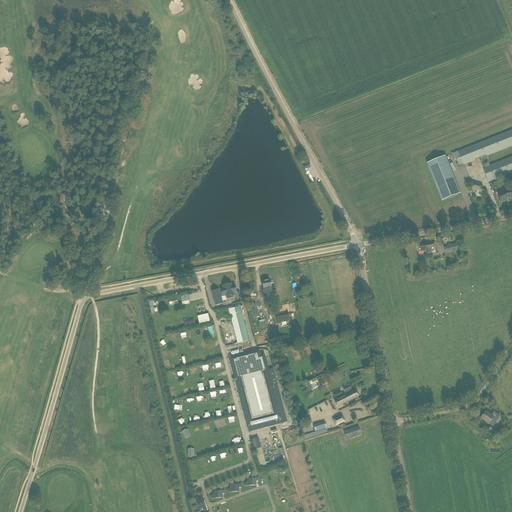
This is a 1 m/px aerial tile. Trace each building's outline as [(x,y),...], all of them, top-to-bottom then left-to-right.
[(511,129),(474,145),(454,153),(459,167),(465,165),(476,161),(475,158),(479,156),(479,158),(483,168),(489,182),(511,172),(511,129)] [(460,194),(445,156),(429,163),(443,200),(460,194)] [(511,197),(511,191),(511,190),(508,191),(498,195),(501,202),(511,197)] [(417,245),(418,250),(419,252),(427,251),(428,254),(432,253),(431,250),(436,249),(435,242),(417,245)] [(444,247),(445,252),(445,254),(458,250),(458,249),(456,244),(444,247)] [(262,282),(263,287),(263,288),(267,288),(267,292),(272,291),(270,281),(262,282)] [(214,296),(216,302),(222,301),(220,297),(225,296),(227,300),(234,298),(233,293),(236,293),(234,286),(231,287),(231,284),(223,286),(224,289),(221,290),(222,293),(220,294),(219,290),(212,292),(213,296),(214,296)] [(180,295),(181,305),(189,304),(188,294),(180,295)] [(169,305),(178,303),(176,296),(167,298),(169,305)] [(240,307),(240,305),(228,307),(228,310),(223,311),(224,316),(225,316),(226,316),(227,318),(226,318),(228,324),(231,323),(236,344),(248,341),(240,307)] [(199,324),(210,321),(208,313),(197,316),(199,324)] [(279,330),(285,329),(283,317),(276,318),(279,330)] [(257,354),(230,361),(234,378),(233,378),(234,382),(235,382),(239,395),(247,427),(277,420),(281,419),(274,390),(273,386),(277,385),(274,371),(269,373),(269,370),(265,357),(258,358),(257,354)] [(317,380),(320,387),(327,384),(324,377),(317,380)] [(358,396),(355,389),(352,391),(350,388),(344,391),(345,393),(345,394),(334,400),(334,402),(337,407),(359,396),(358,396)] [(486,411),(481,418),(489,424),(493,419),(496,421),(500,417),(494,412),(492,415),(486,411)] [(341,415),(333,420),(336,425),(344,421),(341,415)] [(326,427),(325,422),(313,426),(315,431),(326,427)] [(358,426),(343,431),(346,440),(361,434),(358,426)] [(500,432),(492,426),(489,430),(497,436),(500,432)] [(259,437),(252,438),(258,468),(265,466),(259,437)] [(211,456),(213,466),(220,464),(218,454),(211,456)] [(238,485),(230,485),(230,493),(239,492),(239,488),(241,488),(241,485),(238,485)] [(222,491),(213,492),(214,499),(222,498),(222,494),(225,494),(224,491),(222,491)] [(198,498),(195,499),(196,501),(199,509),(206,507),(203,499),(199,500),(198,498)]
